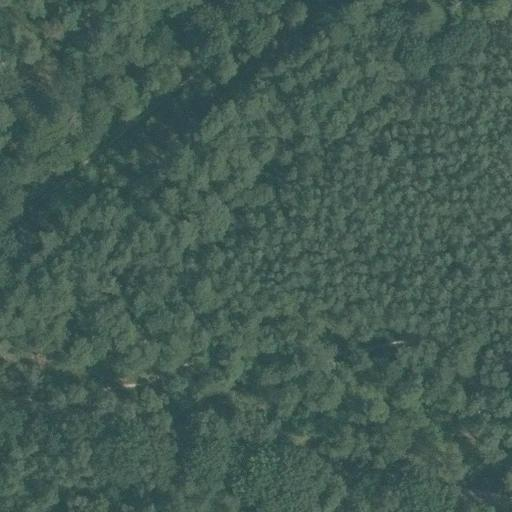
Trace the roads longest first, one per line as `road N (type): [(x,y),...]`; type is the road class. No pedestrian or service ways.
road 1 (track): [(60,406),(511,501)]
road 2 (track): [(0,230),(281,0)]
